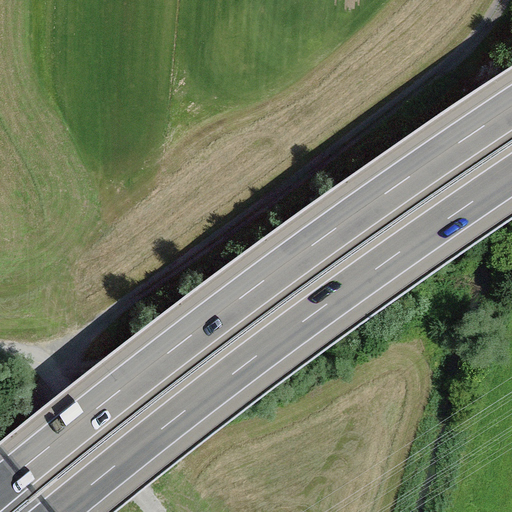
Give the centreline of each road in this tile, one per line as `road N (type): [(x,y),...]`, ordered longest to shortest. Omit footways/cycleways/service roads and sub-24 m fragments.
road 1 (motorway): [(511,109),(362,208),(0,485)]
road 2 (track): [(42,362),(454,66),(500,0)]
road 3 (motorway): [(54,511),(224,379),(511,177)]
